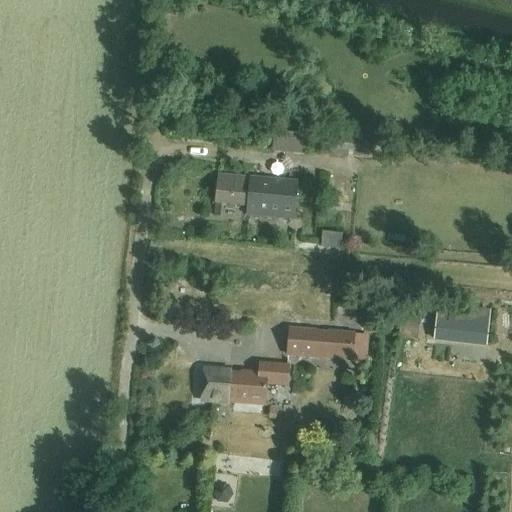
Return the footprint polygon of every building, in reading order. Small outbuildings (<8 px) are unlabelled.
[(375,128),(332,126),(330,156),(373,158),(375,128)] [(277,129),(278,146),(311,144),(310,127),(277,129)] [(216,204),(248,207),(246,217),(296,222),(299,180),(250,176),(249,177),(220,176),(216,204)] [(343,234),(336,233),(322,231),(320,248),(341,250),(343,234)] [(437,307),(434,339),(452,340),(455,308),(437,307)] [(418,340),(421,312),(401,310),(399,338),(418,340)] [(286,357),(353,361),(355,332),(327,330),(327,331),(317,330),(317,329),(288,327),(286,357)] [(203,401),(266,406),(268,386),(288,387),(289,364),(258,362),(258,373),(205,371),(203,401)] [(220,487),(215,494),(219,502),(227,502),(232,495),(228,488),(220,487)]
